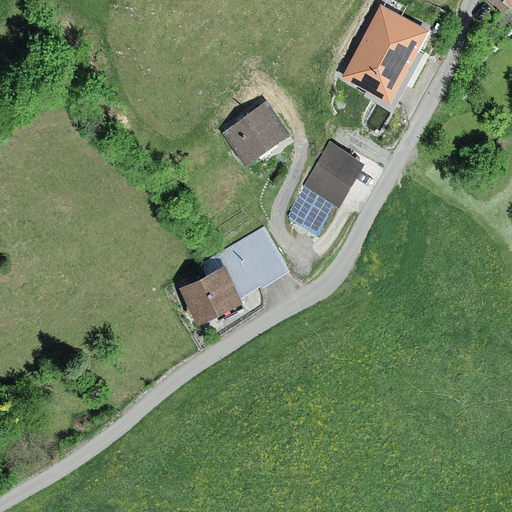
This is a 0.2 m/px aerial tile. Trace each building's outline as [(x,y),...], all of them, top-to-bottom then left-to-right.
[(511,0),(494,0),(505,9),(511,2),(511,1),(511,0)] [(430,30),(381,3),(341,76),(390,103),(430,30)] [(292,133),(268,99),(223,131),(247,165),(292,133)] [(365,162),(330,142),(304,185),(339,206),(365,162)] [(204,262),(209,271),(180,285),(198,321),(245,299),(242,294),(263,282),(264,284),(291,268),(266,225),(204,262)]
